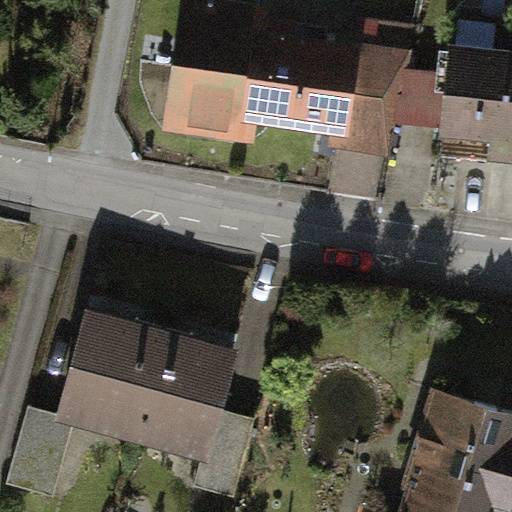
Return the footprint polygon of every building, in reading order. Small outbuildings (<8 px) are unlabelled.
[(273,14),(215,0),(191,0),(167,104),(246,123),(251,103),(273,14)] [(273,14),(251,103),(351,127),(372,37),(273,14)] [(351,127),(347,143),(385,152),(411,47),(372,37),(351,127)] [(511,52),(455,49),(449,141),(511,145),(511,52)] [(385,152),(347,143),(334,196),(373,206),(385,152)] [(138,434),(164,337),(86,316),(60,412),(138,434)] [(216,455),(242,359),(164,337),(138,434),(216,455)] [(410,511),(511,511),(511,401),(444,384),(410,511)] [(84,419),(60,412),(44,408),(23,482),(63,493),(84,419)]
